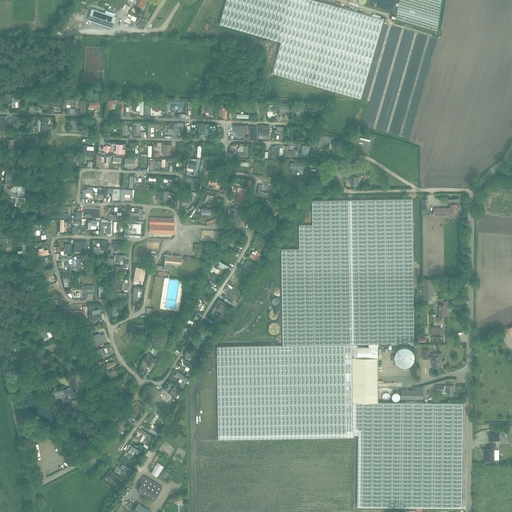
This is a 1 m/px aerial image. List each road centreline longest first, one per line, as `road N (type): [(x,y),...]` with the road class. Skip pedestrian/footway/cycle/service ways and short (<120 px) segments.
road 1 (unclassified): [(469,511),(473,203),(511,152)]
road 2 (unknown): [(0,34),(155,29),(175,4)]
road 3 (unclassified): [(36,511),(0,343)]
road 4 (unknown): [(421,192),(361,158),(342,173),(343,187),(353,192)]
